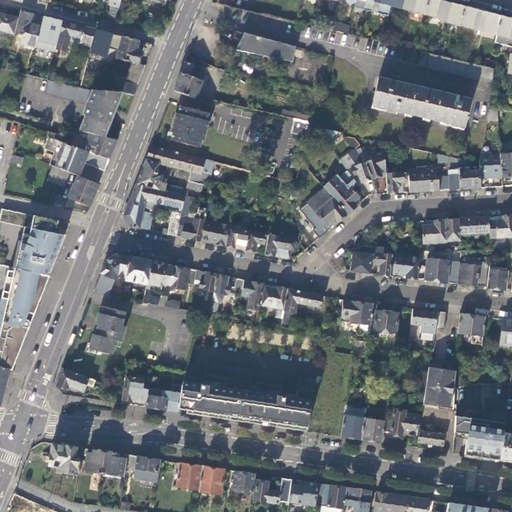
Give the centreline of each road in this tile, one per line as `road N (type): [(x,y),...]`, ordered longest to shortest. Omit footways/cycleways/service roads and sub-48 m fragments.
road 1 (primary): [(155,434),(511,487)]
road 2 (residential): [(303,274),(381,210),(511,200)]
road 3 (residential): [(303,274),(96,234)]
road 4 (residential): [(511,301),(303,274)]
road 5 (primary): [(96,234),(21,425)]
road 6 (primary): [(172,46),(100,226)]
road 7 (residential): [(172,46),(6,0)]
road 8 (primary): [(155,434),(21,425)]
